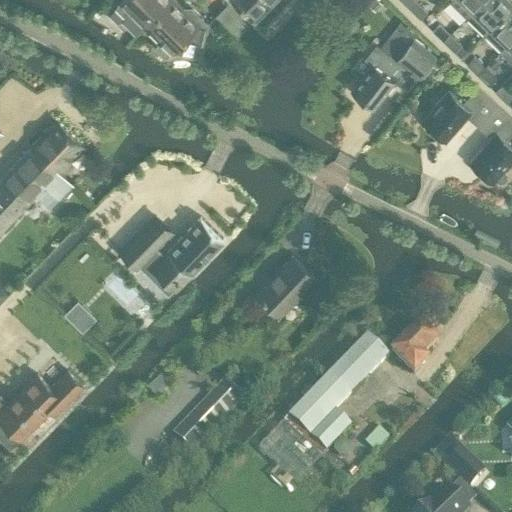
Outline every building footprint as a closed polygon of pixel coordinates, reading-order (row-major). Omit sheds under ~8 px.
[(111,0),(110,2),(124,16),(128,12),(143,27),(169,0),(111,0)] [(188,11),(176,0),(169,0),(143,27),(158,42),(154,46),(165,57),(172,50),(182,53),(185,40),(203,44),(208,23),(192,7),(188,11)] [(236,0),(254,17),(270,0),(236,0)] [(379,0),(370,0),(367,3),(375,11),(382,3),(379,0)] [(400,0),(408,8),(411,6),(416,1),(415,0),(400,0)] [(465,17),(473,10),(482,0),(448,0),(448,1),(465,17)] [(490,26),(511,3),(511,0),(482,0),(473,10),(465,17),(482,34),(483,33),(490,26)] [(419,18),(426,11),(416,1),(411,6),(408,8),(419,18)] [(236,35),(248,23),(226,2),(215,14),(236,35)] [(500,50),(507,43),(511,38),(511,3),(490,26),(483,33),(500,50)] [(373,64),(352,90),(356,93),(357,96),(361,100),(364,100),(371,105),(381,92),(384,94),(395,80),(388,74),(399,61),(418,76),(436,54),(413,36),(415,34),(401,21),(380,46),(376,43),(365,58),(373,64)] [(442,41),(450,33),(439,22),(431,30),(442,41)] [(454,52),(461,44),(450,33),(442,41),(454,52)] [(511,38),(507,43),(500,50),(511,61),(511,38)] [(477,75),(485,67),(473,56),(466,64),(477,75)] [(488,85),(496,78),(485,67),(477,75),(488,85)] [(511,109),(511,108),(511,93),(501,84),(494,91),(511,109)] [(496,106),(475,88),(462,102),(448,89),(421,119),(445,140),(466,116),(478,126),(496,106)] [(503,180),(506,177),(506,172),(504,169),(511,160),(511,145),(504,139),(511,130),(511,119),(496,106),(478,126),(490,137),(469,161),(493,182),(495,179),(499,181),(503,180)] [(58,170),(84,145),(57,119),(32,145),(58,170)] [(50,206),(71,184),(58,170),(32,145),(0,177),(0,229),(36,193),(50,206)] [(176,287),(188,274),(223,238),(222,237),(200,216),(165,253),(157,245),(153,242),(168,226),(163,222),(159,218),(145,234),(141,230),(119,252),(137,269),(139,267),(147,259),(176,287)] [(270,274),(256,289),(280,312),(315,276),(292,254),(272,276),(270,274)] [(415,376),(430,361),(425,355),(438,342),(420,325),(392,354),(415,376)] [(368,337),(258,450),(297,487),(322,460),(321,459),(352,428),(335,412),(389,357),(368,337)] [(0,410),(0,416),(21,437),(49,408),(55,414),(83,385),(67,369),(51,386),(37,373),(0,410)] [(163,369),(153,378),(162,388),(172,379),(163,369)] [(173,435),(192,454),(244,400),(225,382),(173,435)] [(366,459),(383,441),(376,434),(358,451),(366,459)] [(460,452),(446,466),(469,488),(483,473),(460,452)] [(430,503),(420,511),(467,511),(469,510),(450,490),(433,507),(430,503)]
